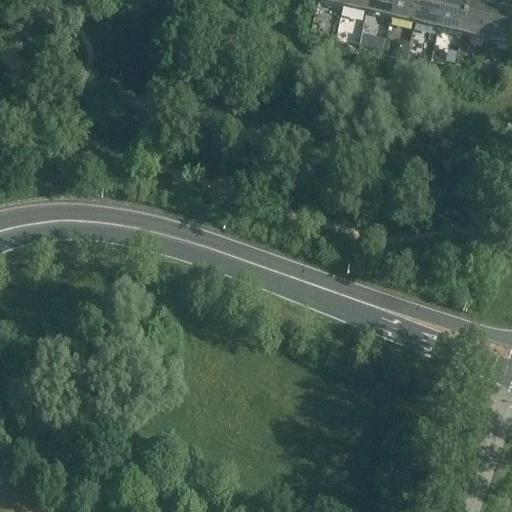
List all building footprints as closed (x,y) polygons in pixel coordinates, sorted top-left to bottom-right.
[(342,12),(344,0),(318,0),(317,6),(342,12)] [(366,17),(369,0),(344,0),(342,12),(366,17)] [(390,23),(395,0),(369,0),(366,17),(390,23)] [(414,28),(420,0),(395,0),(390,23),(414,28)] [(437,34),(445,1),(438,0),(420,0),(414,28),(437,34)] [(461,39),(470,0),(456,0),(455,4),(445,1),(437,34),(461,39)] [(485,45),(493,12),(481,10),(482,0),(470,0),(461,39),(485,45)] [(493,12),(485,45),(509,51),(511,38),(511,0),(506,0),(503,15),(493,12)]
